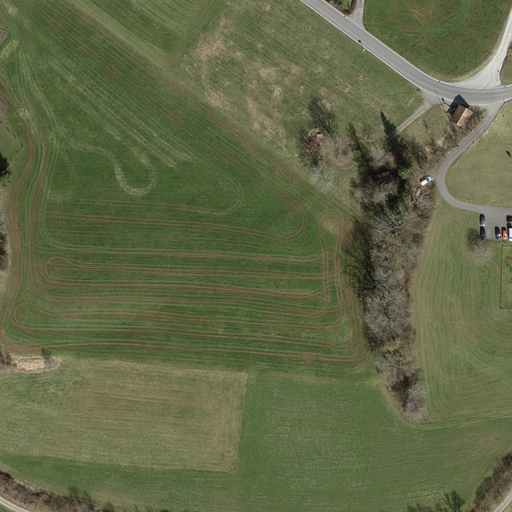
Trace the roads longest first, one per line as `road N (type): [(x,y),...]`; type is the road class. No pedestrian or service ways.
road 1 (tertiary): [(312,0),(442,93),(511,92)]
road 2 (track): [(333,181),(442,93)]
